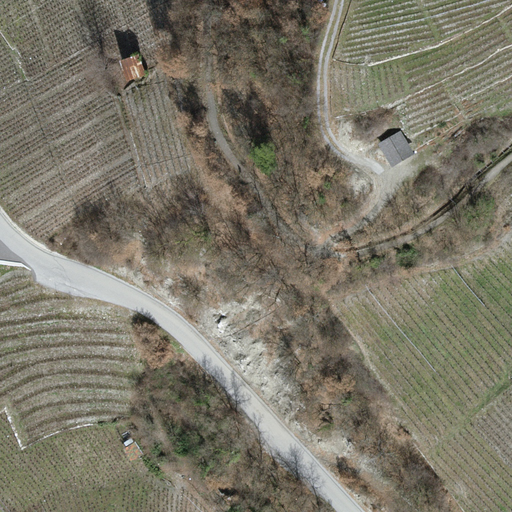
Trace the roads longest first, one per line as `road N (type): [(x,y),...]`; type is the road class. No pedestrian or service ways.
road 1 (unclassified): [(0,232),(74,276),(150,306),(288,434),(352,511)]
road 2 (track): [(339,0),(322,56),(324,127),(336,146),(374,169),(384,191),(372,215),(329,236),(318,252)]
